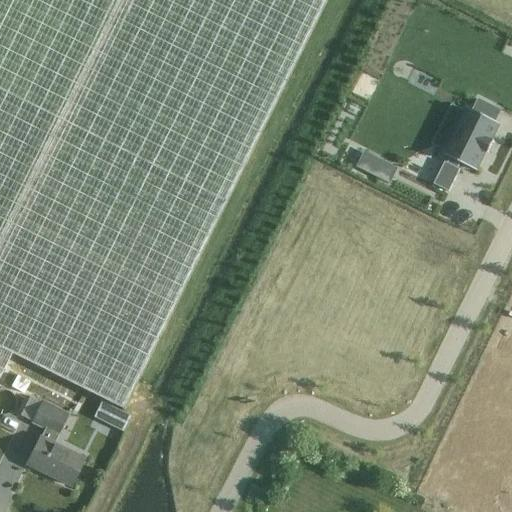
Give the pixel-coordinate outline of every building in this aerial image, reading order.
[(0,0),(0,376),(12,354),(122,409),(324,0),(0,0)] [(445,162),(434,184),(449,192),(460,169),(458,168),(461,163),(476,171),(486,152),(488,153),(494,142),(492,141),(500,124),(495,121),(500,111),(478,100),(473,110),(468,108),(444,155),(450,158),(447,163),(445,162)] [(372,174),(390,183),(397,169),(379,160),(372,174)] [(27,465),(69,486),(83,460),(53,445),(69,414),(42,400),(41,402),(30,397),(21,416),(32,421),(30,424),(44,431),(27,465)] [(94,417),(122,432),(130,417),(102,402),(94,417)]
